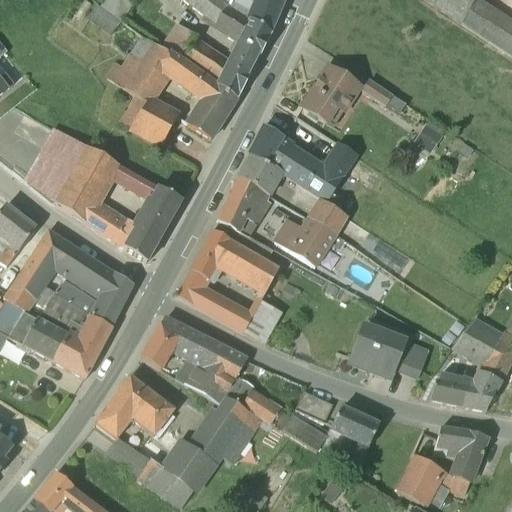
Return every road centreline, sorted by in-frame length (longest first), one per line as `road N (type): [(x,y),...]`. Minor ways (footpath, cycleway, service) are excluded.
road 1 (residential): [(511,428),(382,401),(251,347),(157,290)]
road 2 (tertiary): [(305,0),(157,290)]
road 3 (tertiary): [(157,290),(91,399),(0,511)]
road 4 (residential): [(157,290),(0,171)]
